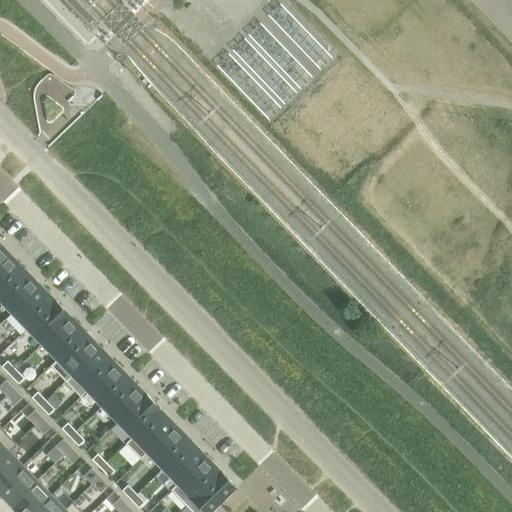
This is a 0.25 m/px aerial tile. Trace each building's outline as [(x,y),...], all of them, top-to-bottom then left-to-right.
[(349,194),(342,187),(335,194),(342,201),(349,194)] [(0,264),(11,254),(0,242),(0,264)] [(0,264),(0,294),(26,270),(11,254),(0,264)] [(0,294),(0,299),(13,312),(41,285),(26,270),(0,294)] [(13,312),(28,328),(28,327),(56,301),(41,285),(13,312)] [(28,327),(28,328),(43,343),(44,343),(71,316),(56,301),(28,327)] [(44,343),(43,343),(58,359),(86,332),(71,316),(44,343)] [(86,332),(58,359),(73,374),(101,347),(86,332)] [(73,374),(66,381),(81,396),(88,390),(89,389),(116,363),(101,347),(73,374)] [(8,361),(2,366),(11,375),(17,369),(8,361)] [(89,389),(88,390),(103,405),(104,405),(131,378),(116,363),(89,389)] [(17,369),(11,375),(19,384),(25,378),(17,369)] [(104,405),(103,405),(119,421),(146,394),(131,378),(104,405)] [(6,380),(0,386),(0,388),(7,396),(15,388),(7,380),(6,380)] [(15,388),(7,396),(15,404),(23,397),(15,388)] [(38,392),(32,397),(41,406),(47,400),(38,392)] [(119,421),(134,436),(161,409),(146,394),(119,421)] [(47,400),(41,406),(49,415),(55,409),(47,400)] [(176,425),(161,409),(134,436),(149,452),(176,425)] [(35,410),(28,417),(36,426),(44,418),(35,410)] [(44,418),(36,426),(44,434),(52,427),(44,418)] [(68,423),(62,428),(71,437),(77,431),(68,423)] [(176,425),(149,452),(164,467),(191,440),(176,425)] [(3,429),(0,431),(0,459),(10,450),(11,451),(18,444),(17,444),(17,443),(3,429)] [(77,431),(71,437),(79,446),(85,440),(77,431)] [(64,439),(56,446),(64,455),(72,447),(64,439)] [(191,440),(164,467),(179,482),(179,483),(206,456),(191,440)] [(72,447),(64,455),(72,463),(80,456),(72,447)] [(10,450),(0,459),(0,488),(24,465),(21,462),(11,451),(10,450)] [(98,454),(93,459),(101,468),(107,462),(98,454)] [(221,471),(206,456),(179,483),(194,498),(221,471)] [(107,462),(101,468),(109,477),(115,471),(107,462)] [(24,465),(0,488),(0,492),(12,505),(39,479),(24,465)] [(92,468),(84,476),(93,484),(100,476),(92,468)] [(221,471),(194,498),(207,511),(211,511),(237,487),(221,471)] [(100,476),(93,484),(101,493),(109,485),(100,476)] [(39,479),(12,505),(18,511),(34,511),(53,494),(39,479)] [(129,485),(123,490),(131,499),(137,493),(129,485)] [(137,493),(131,499),(139,508),(145,502),(137,493)] [(53,494),(34,511),(63,511),(67,509),(66,508),(56,497),(53,494)] [(120,497),(113,505),(119,511),(122,511),(129,506),(120,497)] [(67,509),(63,511),(83,511),(74,502),(73,501),(66,508),(67,509)]
